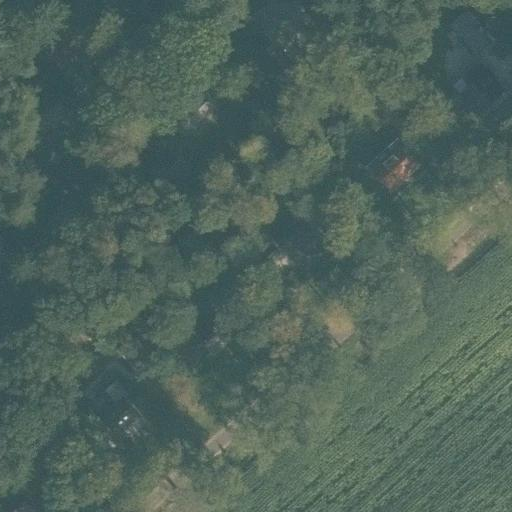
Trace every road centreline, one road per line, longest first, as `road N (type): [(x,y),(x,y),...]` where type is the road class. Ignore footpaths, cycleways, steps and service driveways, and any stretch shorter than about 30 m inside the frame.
road 1 (unclassified): [(140,511),(511,181)]
road 2 (track): [(0,178),(117,98),(215,0)]
